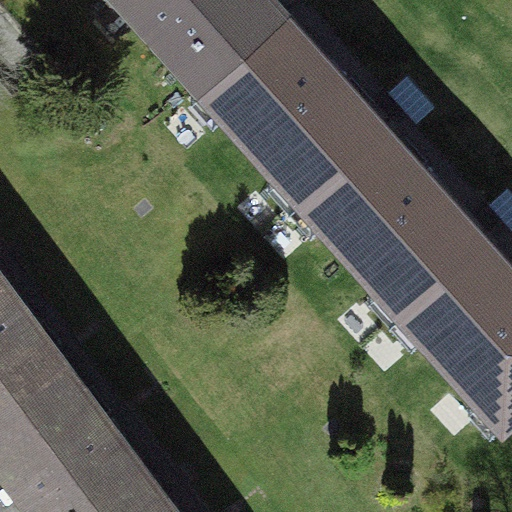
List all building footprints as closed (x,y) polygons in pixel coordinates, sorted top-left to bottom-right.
[(130,0),(204,82),(288,6),(281,0),(130,0)] [(389,117),(288,6),(204,82),(305,193),(389,117)] [(489,228),(389,117),(305,193),(406,303),(489,228)] [(511,418),(511,253),(489,228),(406,303),(511,419),(511,418)] [(0,280),(0,423),(68,372),(0,280)] [(158,492),(68,372),(0,423),(0,453),(43,511),(131,511),(157,493),(158,492)] [(170,511),(157,493),(131,511),(170,511)]
